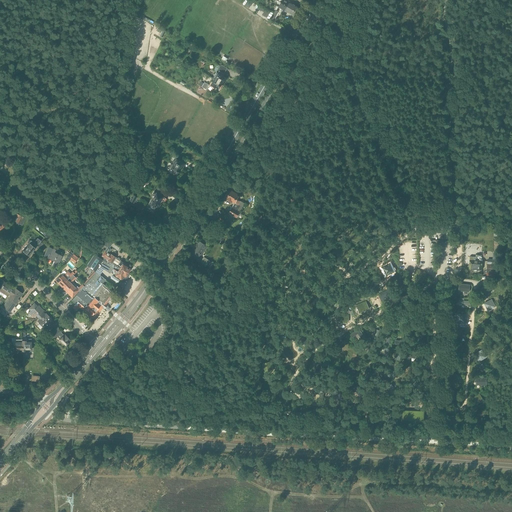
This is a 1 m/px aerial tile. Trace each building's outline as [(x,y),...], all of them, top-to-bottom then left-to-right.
[(282,0),(281,2),(296,11),(299,6),(287,0),(282,0)] [(296,11),(281,2),(278,7),(279,7),(293,15),(296,11)] [(263,14),(262,15),(270,19),(270,18),(273,13),(265,9),(264,12),(263,14)] [(221,65),(221,66),(218,65),(214,71),(217,72),(215,76),(216,76),(215,79),(223,83),(224,80),(226,81),(228,78),(225,77),(225,76),(222,75),(223,73),(224,74),(227,68),(221,65)] [(215,79),(211,85),(212,85),(211,86),(215,88),(215,87),(217,88),(217,87),(219,89),(223,83),(215,79)] [(197,85),(202,87),(207,90),(209,85),(205,82),(204,83),(201,82),(200,83),(199,82),(197,85)] [(182,162),(183,161),(179,159),(176,158),(172,155),(169,161),(181,168),(182,166),(184,166),(185,163),(182,162)] [(179,171),(181,168),(169,161),(165,168),(174,173),(175,173),(178,174),(179,171)] [(142,183),(147,186),(151,180),(145,177),(142,183)] [(229,190),(228,189),(226,193),(227,193),(225,198),(228,199),(227,200),(231,203),(231,201),(235,204),(233,208),(238,211),(241,206),(239,205),(241,202),(238,200),(240,195),(238,195),(239,194),(230,189),(229,190)] [(153,199),(161,203),(163,200),(164,201),(166,198),(155,191),(154,194),(156,195),(153,199)] [(133,203),(137,197),(132,195),(129,201),(133,203)] [(152,198),(147,206),(149,207),(150,205),(153,207),(151,210),(155,213),(157,209),(158,209),(161,203),(153,199),(152,198)] [(238,211),(233,208),(230,214),(237,218),(240,213),(237,211),(238,210),(238,211)] [(16,222),(17,223),(18,224),(19,224),(20,223),(22,219),(24,215),(18,211),(15,216),(18,217),(16,221),(16,222)] [(333,225),(332,228),(333,231),(339,233),(342,232),(343,228),(342,225),(336,223),(333,225)] [(294,235),(293,236),(296,240),(299,240),(302,238),(303,234),(301,231),(297,231),(294,233),(294,235)] [(360,239),(362,236),(360,232),(357,231),(353,232),(352,235),(353,239),(357,240),(360,239)] [(28,243),(29,243),(25,248),(24,248),(22,250),(29,255),(30,253),(31,253),(41,241),(37,238),(34,243),(31,240),(30,240),(29,240),(28,240),(28,241),(28,242),(28,243)] [(106,239),(103,244),(106,246),(108,247),(109,248),(112,244),(109,242),(106,239)] [(368,247),(371,249),(374,249),(376,246),(376,242),(373,240),(369,240),(367,243),(368,247)] [(207,245),(200,241),(193,253),(200,257),(207,245)] [(336,246),(334,252),(344,255),(345,248),(336,246)] [(53,248),(53,249),(49,247),(44,256),(48,258),(49,258),(54,260),(52,264),(55,266),(61,255),(55,252),(56,250),(53,248)] [(105,250),(102,256),(104,257),(103,259),(106,262),(111,265),(116,268),(123,273),(124,271),(128,273),(129,271),(130,270),(130,269),(127,267),(127,266),(128,265),(124,262),(116,257),(111,254),(105,250)] [(290,253),(286,251),(283,252),(281,256),(282,259),(285,261),(289,260),(291,257),(290,253)] [(79,258),(74,254),(69,260),(71,261),(71,260),(75,263),(79,258)] [(95,254),(88,265),(96,270),(99,266),(102,268),(106,262),(103,259),(95,254)] [(362,264),(358,255),(351,258),(356,267),(362,264)] [(481,255),(476,255),(476,257),(470,257),(469,265),(468,265),(468,266),(468,267),(468,268),(469,268),(469,269),(473,269),(473,271),(478,272),(478,269),(482,270),(482,261),(481,261),(481,255)] [(303,259),(300,259),(297,262),(296,266),(299,269),(302,269),(305,266),(306,262),(303,259)] [(106,262),(102,268),(108,272),(109,271),(111,272),(122,279),(121,281),(124,283),(130,274),(128,273),(124,271),(123,273),(116,268),(111,265),(106,262)] [(487,274),(487,275),(489,275),(495,275),(496,264),(487,263),(487,274)] [(395,272),(390,264),(382,269),(387,277),(395,272)] [(50,274),(54,277),(59,271),(53,268),(50,274)] [(332,269),(327,273),(333,281),(339,276),(332,269)] [(59,277),(55,281),(61,287),(66,282),(65,282),(67,280),(67,279),(69,277),(68,276),(71,273),(68,270),(65,273),(63,275),(62,274),(59,277)] [(426,274),(416,270),(412,280),(422,284),(426,274)] [(71,301),(69,303),(73,305),(74,303),(75,304),(79,307),(89,315),(90,316),(91,317),(94,317),(102,306),(103,307),(105,304),(104,303),(110,296),(113,292),(102,284),(106,280),(100,275),(95,271),(83,284),(84,285),(81,289),(80,290),(71,301)] [(66,282),(61,287),(71,298),(72,297),(79,290),(80,290),(81,289),(84,285),(83,284),(82,284),(79,287),(72,281),(73,280),(76,277),(74,275),(71,273),(68,276),(69,277),(67,279),(67,280),(65,282),(66,282)] [(284,277),(282,279),(282,283),(285,285),(288,285),(290,282),(290,279),(287,276),(284,277)] [(371,278),(368,276),(365,277),(363,280),(363,283),(367,286),(370,285),(372,282),(372,279),(372,278),(371,278)] [(319,286),(312,279),(307,284),(314,291),(319,286)] [(396,289),(404,281),(402,279),(393,286),(396,289)] [(0,290),(2,289),(6,292),(9,294),(13,288),(6,283),(2,280),(0,282),(0,290)] [(459,283),(459,291),(469,292),(470,285),(459,283)] [(493,288),(486,283),(481,290),(488,295),(493,288)] [(13,288),(9,294),(11,295),(3,306),(7,309),(11,311),(15,305),(14,305),(22,293),(15,288),(15,289),(13,288)] [(275,305),(279,305),(281,302),(281,298),(278,296),(274,296),(272,299),(272,303),(275,305)] [(493,308),(495,307),(493,303),(492,300),(484,303),(487,309),(491,307),(491,309),(493,308)] [(366,301),(357,305),(359,312),(369,308),(366,301)] [(38,318),(43,312),(44,311),(39,306),(38,307),(34,303),(29,308),(31,311),(29,313),(34,318),(36,316),(38,317),(38,318)] [(314,309),(317,314),(324,311),(321,305),(314,309)] [(440,314),(443,317),(451,310),(449,307),(447,309),(447,307),(444,309),(445,311),(440,314)] [(38,318),(38,317),(40,319),(38,322),(43,327),(51,319),(46,313),(45,314),(43,312),(38,318)] [(339,314),(338,320),(347,322),(349,316),(339,314)] [(457,314),(457,322),(465,323),(466,314),(457,314)] [(483,315),(478,320),(484,325),(489,320),(483,315)] [(325,327),(322,324),(315,332),(318,335),(320,332),(321,333),(323,331),(322,330),(325,327)] [(55,338),(57,336),(60,339),(66,345),(71,340),(65,334),(64,335),(61,332),(57,327),(51,333),(55,338)] [(359,329),(350,335),(352,338),(358,334),(363,342),(364,342),(367,340),(361,333),(359,329)] [(462,329),(454,330),(456,338),(463,336),(462,329)] [(298,337),(304,346),(310,342),(309,340),(312,338),(308,331),(305,333),(298,337)] [(440,331),(438,335),(447,340),(449,337),(440,331)] [(482,331),(478,337),(483,342),(488,336),(482,331)] [(21,350),(21,340),(16,340),(16,338),(11,338),(11,343),(7,342),(5,347),(2,354),(7,355),(9,349),(11,349),(11,352),(15,352),(15,350),(21,350)] [(418,338),(414,338),(414,345),(418,345),(418,346),(428,347),(428,342),(418,342),(418,338)] [(26,339),(22,339),(22,351),(26,351),(26,350),(31,350),(31,344),(34,344),(38,350),(42,348),(37,339),(33,342),(33,343),(31,343),(31,341),(26,341),(26,339)] [(449,349),(440,343),(438,347),(447,352),(449,349)] [(418,351),(407,349),(405,357),(408,357),(407,359),(410,360),(411,358),(416,359),(418,351)] [(482,350),(475,354),(479,361),(486,357),(482,350)] [(448,362),(440,356),(438,359),(442,362),(441,364),(442,365),(444,364),(445,365),(448,362)] [(461,359),(454,356),(451,363),(458,366),(461,359)] [(314,364),(310,364),(311,369),(314,369),(315,374),(322,373),(321,362),(314,363),(314,364)] [(272,366),(271,365),(268,363),(265,363),(263,367),(264,370),(264,371),(267,372),(271,372),(272,368),(272,366)] [(447,378),(439,371),(437,373),(439,375),(438,376),(440,379),(441,378),(444,381),(447,378)] [(455,373),(450,379),(456,383),(461,377),(455,373)] [(376,385),(367,388),(368,395),(370,395),(369,392),(370,392),(370,393),(372,392),(372,391),(375,390),(378,395),(381,394),(376,385)] [(357,386),(348,389),(349,397),(351,396),(351,393),(352,394),(353,393),(353,392),(356,391),(360,396),(363,395),(357,386)] [(316,388),(312,393),(313,394),(315,392),(315,393),(317,394),(317,393),(320,395),(318,401),(322,402),(325,392),(316,388)] [(330,390),(329,397),(331,397),(331,394),(332,394),(332,395),(334,395),(334,394),(337,394),(339,400),(342,399),(340,390),(330,390)] [(445,400),(441,391),(437,392),(439,398),(438,398),(439,401),(440,400),(441,402),(445,400)] [(284,392),(275,397),(277,406),(285,406),(284,404),(282,404),(281,403),(282,403),(281,401),(280,398),(286,395),(284,392)] [(474,393),(473,394),(474,397),(473,398),(477,404),(483,400),(479,393),(476,396),(474,393)] [(67,401),(67,405),(71,408),(73,409),(75,405),(74,404),(75,404),(70,400),(67,401)] [(424,411),(403,410),(402,424),(423,425),(424,411)] [(456,416),(447,416),(448,425),(456,424),(456,416)] [(471,419),(469,426),(476,429),(479,422),(471,419)]
